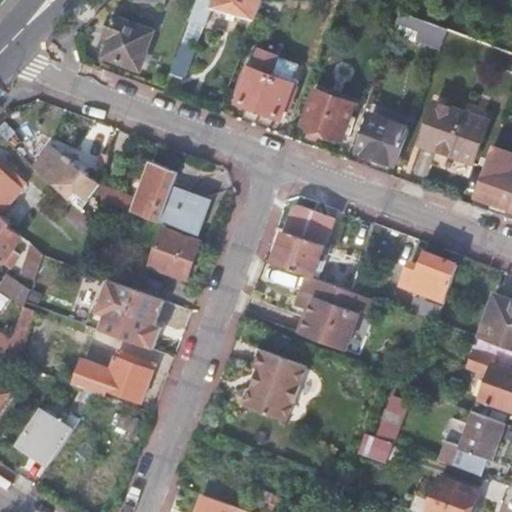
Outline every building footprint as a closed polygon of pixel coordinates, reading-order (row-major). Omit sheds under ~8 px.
[(209,8),(226,12),(234,15),(254,20),(261,0),(196,0),(189,20),(203,25),(209,8)] [(152,32),(112,17),(104,36),(110,38),(103,57),(139,70),(145,54),(144,51),(152,32)] [(416,34),(443,44),(448,29),(422,19),(416,34)] [(181,43),(194,48),(203,25),(189,20),(181,43)] [(181,43),(169,74),(183,78),(190,56),(191,56),(194,48),(181,43)] [(239,90),(244,92),(240,102),(280,116),(284,106),(290,108),(300,80),(294,78),(299,65),(259,50),(249,76),(245,75),(239,90)] [(355,105),(316,90),(303,125),(342,139),(355,105)] [(437,152),(472,166),(490,122),(465,112),(436,101),(420,145),(437,152)] [(469,103),(465,112),(490,122),(494,112),(469,103)] [(358,151),(396,165),(409,129),(371,116),(358,151)] [(476,197),(511,209),(511,172),(505,170),(511,153),(495,147),(476,197)] [(41,159),(34,168),(70,202),(76,193),(85,200),(98,184),(51,148),(41,159)] [(467,179),(472,166),(437,152),(432,166),(467,179)] [(36,155),(28,163),(34,168),(41,159),(36,155)] [(106,191),(98,184),(102,202),(104,202),(160,222),(172,188),(177,173),(151,163),(136,202),(106,191)] [(0,213),(26,186),(8,169),(4,174),(0,170),(0,213)] [(172,188),(160,222),(197,235),(209,202),(172,188)] [(64,216),(89,239),(94,223),(74,205),(64,216)] [(295,205),(273,263),(310,276),(350,291),(360,263),(346,258),(338,280),(321,273),(328,255),(323,253),(335,220),(295,205)] [(21,235),(0,215),(0,261),(8,268),(18,254),(11,249),(21,235)] [(200,242),(163,228),(149,265),(187,279),(200,242)] [(33,281),(43,255),(32,245),(20,276),(33,281)] [(402,284),(445,300),(458,265),(426,253),(421,266),(411,262),(402,284)] [(0,282),(0,290),(24,307),(25,303),(30,291),(6,274),(0,282)] [(138,275),(133,288),(157,297),(162,284),(138,275)] [(368,313),(373,299),(350,291),(310,276),(298,306),(311,311),(303,335),(344,350),(359,310),(368,313)] [(155,326),(164,300),(157,297),(133,288),(110,280),(103,300),(99,312),(106,315),(101,330),(154,350),(158,338),(151,336),(155,326)] [(511,300),(495,294),(480,338),(511,349),(511,300)] [(411,313),(437,322),(443,307),(417,297),(411,313)] [(88,326),(101,330),(106,315),(99,312),(103,300),(98,298),(88,326)] [(35,311),(24,307),(19,320),(30,324),(35,311)] [(9,347),(20,350),(30,324),(19,320),(9,347)] [(151,336),(158,338),(161,328),(155,326),(151,336)] [(511,349),(480,338),(469,367),(485,373),(484,376),(489,379),(482,398),(484,399),(483,402),(492,405),(493,403),(511,409),(511,349)] [(20,350),(9,347),(5,359),(16,363),(20,350)] [(247,404),(245,406),(286,422),(307,367),(263,351),(256,369),(260,370),(258,374),(261,375),(257,385),(255,383),(253,387),(247,390),(243,397),(247,404)] [(75,385),(97,393),(104,396),(107,390),(142,404),(156,367),(120,353),(111,372),(84,362),(75,385)] [(0,406),(9,393),(0,386),(0,406)] [(398,437),(413,399),(396,392),(381,431),(398,437)] [(19,444),(51,465),(73,431),(41,410),(19,444)] [(474,412),(460,447),(453,465),(483,475),(490,457),(492,458),(505,423),(474,412)] [(460,418),(450,415),(445,429),(455,433),(460,418)] [(383,474),(394,443),(364,432),(358,449),(362,451),(356,465),(383,474)] [(451,444),(444,461),(453,465),(460,447),(451,444)] [(410,510),(415,511),(470,511),(479,490),(441,476),(433,497),(417,491),(410,510)] [(341,487),(323,480),(319,490),(338,497),(341,487)] [(283,511),(287,502),(265,494),(260,507),(272,511),(283,511)] [(249,511),(204,495),(198,511),(249,511)]
